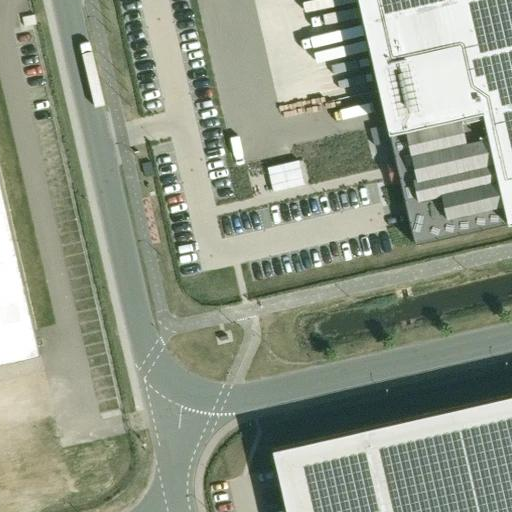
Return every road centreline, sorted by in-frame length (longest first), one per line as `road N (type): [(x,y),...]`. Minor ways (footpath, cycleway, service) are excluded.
road 1 (unclassified): [(65,0),(161,415)]
road 2 (unclassified): [(511,336),(161,415)]
